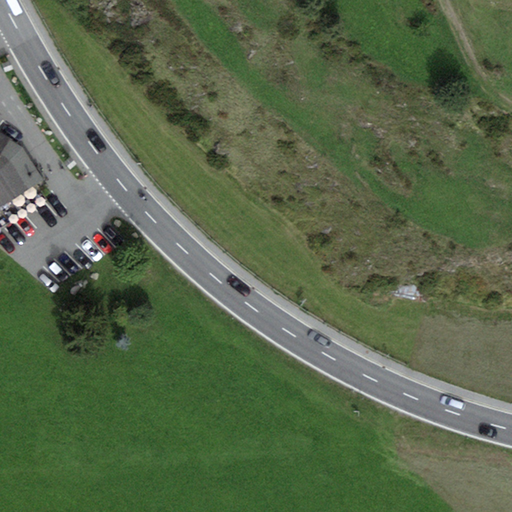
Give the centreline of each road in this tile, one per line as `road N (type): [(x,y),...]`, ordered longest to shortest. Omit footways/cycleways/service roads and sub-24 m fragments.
road 1 (primary): [(1,0),(96,152),(207,270),(276,324),(372,379),(511,429)]
road 2 (track): [(511,106),(477,72),(443,0)]
